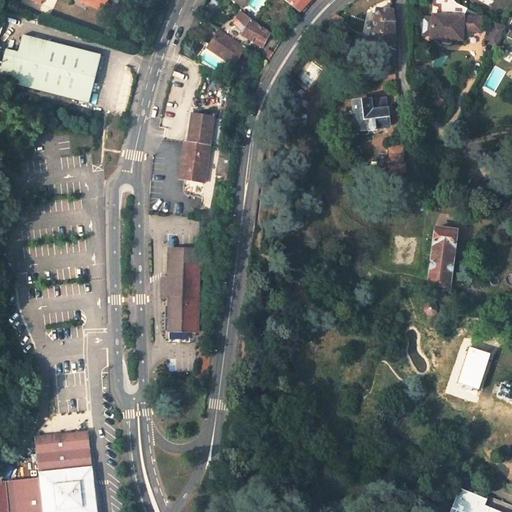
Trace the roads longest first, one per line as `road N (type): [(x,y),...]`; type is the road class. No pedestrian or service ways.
road 1 (primary): [(340,0),(291,48),(258,106),(214,418)]
road 2 (secondary): [(123,177),(113,192),(118,383),(128,401)]
road 3 (secondary): [(144,387),(136,182)]
road 4 (residential): [(412,169),(401,0)]
road 5 (secondary): [(185,0),(140,125)]
